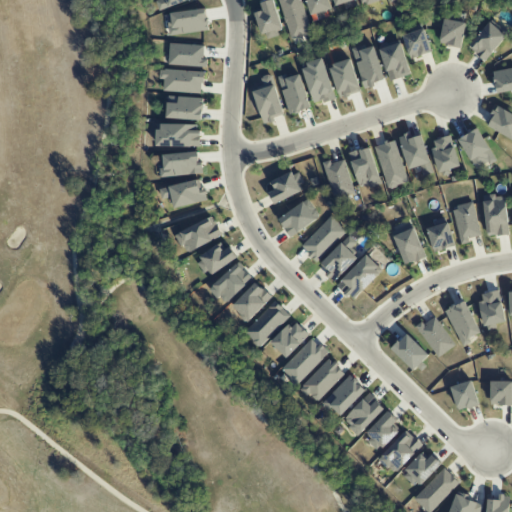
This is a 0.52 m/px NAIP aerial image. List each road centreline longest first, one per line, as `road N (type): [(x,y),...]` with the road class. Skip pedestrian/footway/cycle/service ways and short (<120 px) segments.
road 1 (residential): [(232,0),(230,160),(259,242),(453,439),(496,453)]
road 2 (residential): [(230,160),(455,91)]
road 3 (residential): [(354,343),(433,287),(511,262)]
